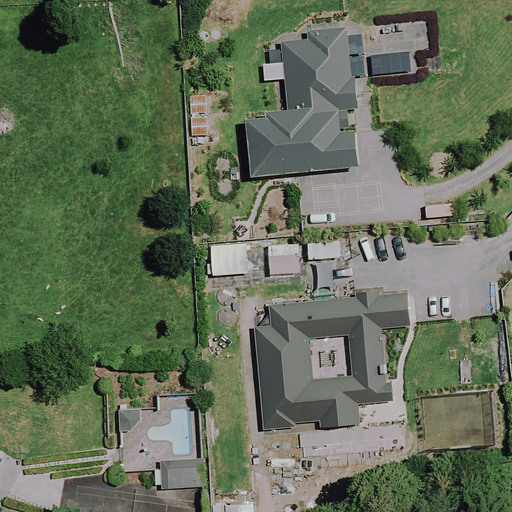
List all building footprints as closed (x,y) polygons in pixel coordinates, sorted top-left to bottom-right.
[(361,170),(350,31),(309,34),(310,42),(282,44),(288,113),(250,117),(255,179),(361,170)] [(380,298),(380,294),(350,297),(350,300),(271,307),(273,328),(256,329),(265,432),(321,427),(321,429),(361,426),(359,407),(395,404),(393,387),(385,387),(380,331),(412,328),(409,295),(380,298)] [(145,402),(120,401),(118,432),(144,433),(145,402)] [(0,457),(0,507),(22,471),(0,457)] [(64,462),(45,483),(48,495),(53,499),(77,474),(64,462)] [(206,469),(163,470),(163,490),(207,488),(206,469)]
